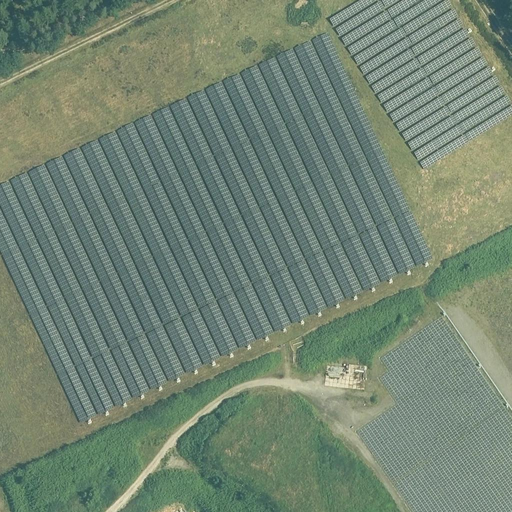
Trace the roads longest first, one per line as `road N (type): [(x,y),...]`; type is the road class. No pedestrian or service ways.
road 1 (track): [(511,45),(481,0),(172,0),(0,83)]
road 2 (track): [(346,394),(280,383),(243,387),(184,431),(111,511)]
road 3 (track): [(311,511),(280,458),(273,383)]
